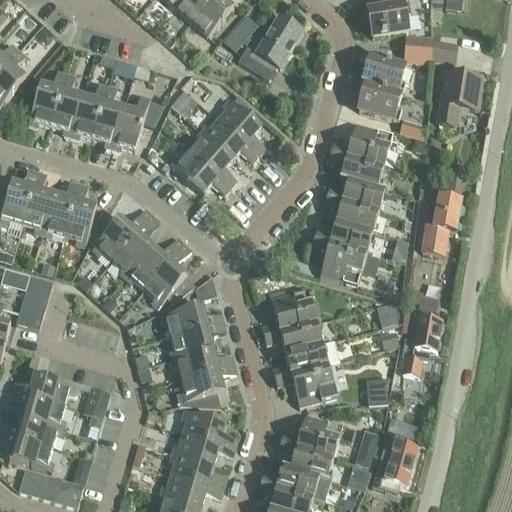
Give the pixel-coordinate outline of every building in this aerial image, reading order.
[(158,0),(175,15),(187,0),(158,0)] [(187,0),(175,15),(191,29),(216,0),(187,0)] [(216,0),(191,29),(208,44),(234,14),(224,6),(228,0),(216,0)] [(442,8),(442,0),(431,0),(431,4),(431,7),(435,7),(435,11),(440,12),(441,8),(442,8)] [(447,0),(445,13),(457,15),(459,0),(447,0)] [(405,23),(411,22),(409,9),(367,17),(372,44),(408,38),(405,23)] [(245,23),(237,33),(241,37),(226,54),(237,61),(250,43),(247,41),(257,30),(245,23)] [(279,75),(302,37),(279,23),(256,60),(247,54),(238,68),(268,87),(277,74),(279,75)] [(23,58),(30,64),(33,67),(41,57),(38,55),(42,50),(45,53),(53,44),(50,41),(51,39),(44,33),(23,58)] [(406,42),(405,55),(431,57),(430,44),(406,42)] [(432,48),(433,67),(455,70),(457,51),(432,48)] [(215,58),(227,65),(231,58),(219,50),(215,58)] [(0,61),(0,79),(19,57),(12,51),(2,63),(0,61)] [(431,70),(431,57),(405,55),(404,69),(431,70)] [(19,57),(0,79),(0,112),(25,84),(16,75),(26,64),(19,57)] [(365,90),(401,100),(402,101),(405,90),(400,88),(405,72),(370,62),(362,90),(365,90)] [(127,69),(123,82),(133,85),(137,72),(127,69)] [(37,129),(51,133),(66,81),(57,78),(53,94),(40,90),(28,131),(36,134),(37,129)] [(474,116),(479,86),(444,80),(436,129),(452,132),(455,113),(474,116)] [(66,81),(51,133),(65,138),(64,142),(70,144),(83,102),(71,99),(75,84),(66,81)] [(83,102),(70,144),(77,146),(79,141),(92,145),(108,93),(99,90),(94,106),(83,102)] [(396,116),(401,100),(365,90),(358,116),(398,128),(401,117),(396,116)] [(108,93),(92,145),(106,149),(105,154),(112,156),(124,114),(113,111),(117,95),(108,93)] [(197,109),(185,98),(172,113),(184,124),(197,109)] [(124,114),(112,156),(119,158),(120,153),(135,158),(150,105),(140,102),(135,118),(124,114)] [(218,127),(259,163),(265,156),(253,145),(261,135),(243,119),(249,113),(238,103),(232,110),(229,107),(223,113),(227,116),(218,127)] [(200,140),(233,169),(241,159),(253,170),(259,163),(218,127),(208,137),(205,134),(200,140)] [(423,146),(426,133),(403,127),(399,140),(423,146)] [(333,150),(330,159),(383,175),(393,141),(355,130),(348,155),(333,150)] [(189,159),(230,195),(237,188),(225,178),(233,169),(200,140),(195,145),(199,148),(189,159)] [(415,144),(412,152),(416,157),(423,159),(426,148),(415,144)] [(147,162),(146,164),(152,169),(158,162),(150,155),(147,162)] [(225,202),(230,195),(189,159),(180,170),(176,167),(171,173),(204,202),(213,191),(225,202)] [(339,186),(347,188),(347,187),(377,196),(377,194),(383,175),(330,159),(328,168),(343,173),(339,186)] [(145,175),(151,179),(155,174),(150,170),(145,175)] [(450,175),(446,198),(464,201),(467,178),(450,175)] [(8,227),(23,231),(38,179),(29,176),(24,192),(11,188),(0,228),(0,229),(7,232),(8,227)] [(38,179),(23,231),(36,235),(35,239),(42,241),(54,200),(42,197),(47,182),(38,179)] [(328,194),(326,203),(379,219),(385,196),(377,194),(377,196),(347,187),(347,188),(344,199),(328,194)] [(54,200),(42,241),(49,243),(50,239),(64,243),(79,191),(70,188),(65,204),(54,200)] [(79,191),(64,243),(78,247),(76,251),(84,254),(96,212),(84,209),(88,193),(79,191)] [(339,216),(335,228),(372,239),(379,219),(326,203),(323,212),(339,216)] [(457,239),(462,208),(440,204),(435,234),(427,233),(423,260),(444,264),(449,237),(457,239)] [(101,258),(111,267),(152,221),(146,215),(130,232),(121,224),(92,256),(98,262),(101,258)] [(152,221),(111,267),(122,277),(119,280),(125,285),(154,253),(144,245),(160,228),(152,221)] [(317,235),(314,244),(366,260),(372,239),(335,228),(332,240),(317,235)] [(154,253),(125,285),(131,290),(134,287),(144,296),(185,251),(178,244),(163,261),(154,253)] [(356,293),(360,280),(374,284),(380,266),(366,262),(366,260),(314,244),(311,253),(327,258),(320,282),(356,293)] [(185,251),(144,296),(155,306),(152,309),(158,314),(161,310),(162,311),(166,306),(175,313),(193,292),(184,284),(187,282),(177,273),(192,257),(185,251)] [(0,263),(0,267),(10,270),(13,261),(2,258),(0,263)] [(41,279),(52,283),(55,272),(44,269),(41,279)] [(11,289),(26,293),(29,283),(14,278),(11,289)] [(82,282),(77,289),(86,298),(93,291),(82,282)] [(29,283),(26,293),(26,294),(49,301),(52,289),(29,283)] [(211,284),(195,297),(198,309),(216,304),(211,284)] [(391,291),(387,304),(398,307),(402,295),(391,291)] [(26,294),(23,305),(46,312),(49,301),(26,294)] [(261,335),(264,344),(317,330),(308,296),(270,306),(277,331),(261,335)] [(23,305),(19,317),(42,324),(46,312),(23,305)] [(102,312),(109,318),(115,311),(108,305),(102,312)] [(0,367),(5,350),(10,351),(15,334),(11,332),(10,335),(9,334),(10,333),(0,330),(0,320),(3,309),(0,308),(0,367)] [(385,323),(397,326),(400,313),(389,310),(385,323)] [(167,330),(170,344),(223,331),(221,321),(206,325),(203,313),(160,323),(162,331),(167,330)] [(19,317),(16,329),(38,336),(42,324),(19,317)] [(402,363),(406,363),(403,381),(419,384),(422,365),(427,366),(428,357),(438,359),(443,328),(412,323),(409,344),(405,344),(402,363)] [(282,349),(285,360),(322,350),(317,330),(264,344),(266,353),(282,349)] [(169,359),(171,366),(214,355),(211,343),(226,339),(223,331),(170,344),(174,358),(169,359)] [(396,338),(380,342),(384,356),(399,352),(396,338)] [(273,376),(275,385),(328,371),(339,368),(334,347),(322,350),(285,360),(288,372),(273,376)] [(178,372),(181,385),(234,372),(232,363),(217,367),(214,355),(171,366),(173,373),(178,372)] [(146,361),(133,364),(136,375),(149,372),(146,361)] [(14,390),(12,399),(64,414),(68,400),(73,401),(75,394),(42,384),(47,366),(33,362),(28,381),(33,383),(30,395),(14,390)] [(336,405),(328,371),(275,385),(277,394),(293,390),(300,415),(336,405)] [(185,400),(180,401),(176,402),(178,412),(219,410),(217,399),(224,398),(221,384),(236,381),(234,372),(181,385),(185,400)] [(139,376),(142,389),(150,387),(147,374),(139,376)] [(83,420),(93,422),(102,425),(110,399),(91,393),(83,420)] [(25,412),(21,424),(63,436),(65,429),(60,428),(64,414),(12,399),(9,408),(25,412)] [(387,399),(367,400),(368,413),(388,411),(387,399)] [(187,426),(183,440),(235,456),(238,446),(223,442),(226,430),(184,417),(182,425),(187,426)] [(283,441),(281,450),(333,465),(343,433),(306,421),(298,446),(283,441)] [(90,431),(100,434),(102,425),(93,422),(90,431)] [(416,448),(419,437),(408,434),(410,427),(394,422),(389,437),(405,442),(404,444),(416,448)] [(3,431),(0,440),(52,455),(56,442),(61,443),(63,436),(21,424),(18,436),(3,431)] [(48,469),(52,455),(0,440),(0,449),(13,454),(9,466),(50,478),(52,471),(48,469)] [(174,452),(172,460),(214,472),(217,460),(233,464),(235,456),(183,440),(179,454),(174,452)] [(406,494),(418,456),(385,446),(370,493),(398,502),(401,492),(406,494)] [(294,463),(290,474),(290,475),(327,486),(333,465),(281,450),(278,459),(294,463)] [(175,468),(171,482),(223,497),(226,488),(210,483),(214,472),(172,460),(170,467),(175,468)] [(358,462),(355,470),(370,474),(373,466),(358,462)] [(261,489),(313,504),(321,507),(327,486),(290,475),(290,474),(283,472),(279,485),(263,480),(261,489)] [(25,475),(18,498),(30,502),(37,478),(25,475)] [(37,478),(30,502),(41,505),(48,482),(37,478)] [(73,483),(71,489),(83,492),(86,482),(78,480),(73,483)] [(48,482),(41,505),(53,508),(59,485),(48,482)] [(162,494),(160,501),(197,511),(202,511),(205,501),(221,506),(223,497),(171,482),(167,495),(162,494)] [(59,485),(53,508),(64,511),(71,489),(59,485)] [(71,489),(64,511),(65,511),(77,511),(83,492),(71,489)] [(274,502),(270,511),(311,511),(313,504),(261,489),(258,498),(274,502)] [(123,501),(119,511),(127,511),(130,503),(123,501)] [(163,510),(161,511),(197,511),(160,501),(158,508),(163,510)]
